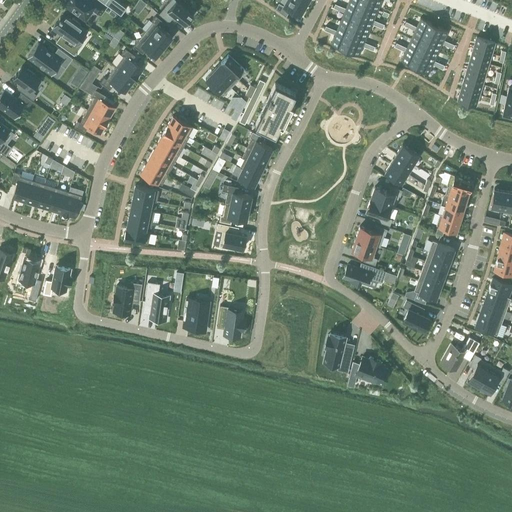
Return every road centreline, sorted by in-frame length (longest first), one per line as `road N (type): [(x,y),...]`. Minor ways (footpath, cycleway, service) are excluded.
road 1 (residential): [(85,244),(77,300),(90,318),(250,351),(266,279),(266,199),(324,76)]
road 2 (residential): [(409,111),(371,150),(328,271),(420,359)]
road 3 (residential): [(230,26),(193,39),(128,113),(96,183),(85,244)]
road 4 (residential): [(493,159),(453,309),(420,359)]
